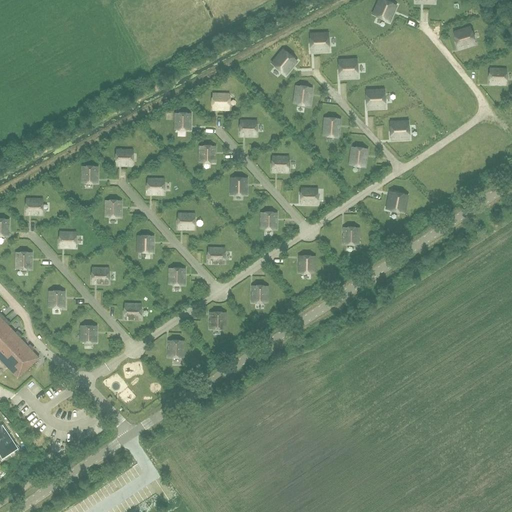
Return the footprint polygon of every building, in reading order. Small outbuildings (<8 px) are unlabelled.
[(397,16),(397,0),(379,0),(379,15),(397,16)] [(458,12),(458,0),(440,0),(440,12),(458,12)] [(470,27),(453,33),(458,50),(475,44),(470,27)] [(324,55),(324,37),(306,37),(306,55),(324,55)] [(347,78),(347,60),(329,60),(329,78),(347,78)] [(269,82),(269,64),(251,63),(251,81),(269,82)] [(506,85),(506,70),(490,69),(490,85),(506,85)] [(311,88),(297,86),(294,104),(309,106),(311,88)] [(229,110),(229,95),(213,94),(212,110),(229,110)] [(382,113),(382,98),(364,98),(364,113),(382,113)] [(190,114),(175,114),(175,130),(190,130),(190,114)] [(339,120),(325,119),(323,136),(338,138),(339,120)] [(257,121),(240,121),(240,136),(256,137),(257,121)] [(412,144),(412,129),(393,128),(393,144),(412,144)] [(215,147),(200,146),(199,163),(215,163),(215,147)] [(352,147),(349,165),(364,167),(366,149),(352,147)] [(116,150),(116,165),(132,166),(133,151),(116,150)] [(272,157),(272,172),(288,173),(289,157),(272,157)] [(97,167),(82,167),(82,183),(97,183),(97,167)] [(246,179),(231,178),(231,195),(246,195),(246,179)] [(148,179),(147,194),(164,195),(164,180),(148,179)] [(317,205),(317,189),(301,189),(301,204),(317,205)] [(404,213),(407,195),(390,192),(386,210),(404,213)] [(43,200),(26,199),(26,215),(42,215),(43,200)] [(121,201),(106,201),(105,217),(121,217),(121,201)] [(276,213),(261,213),(261,229),(276,230),(276,213)] [(194,214),(178,214),(178,229),(194,230),(194,214)] [(0,219),(0,236),(8,236),(8,220),(0,219)] [(359,228),(344,228),(343,244),(359,245),(359,228)] [(76,248),(76,233),(59,233),(59,248),(76,248)] [(153,236),(138,236),(138,252),(153,253),(153,236)] [(208,248),(208,264),(224,264),(225,249),(208,248)] [(31,253),(16,253),(16,269),(31,269),(31,253)] [(314,257),(299,256),(299,273),(314,273),(314,257)] [(92,268),(92,284),(108,284),(109,269),(92,268)] [(185,269),(169,269),(169,285),(184,285),(185,269)] [(268,286),(252,286),(252,302),(267,303),(268,286)] [(64,292),(49,291),(49,308),(64,308),(64,292)] [(141,305),(125,304),(124,320),(141,320),(141,305)] [(226,313),(210,313),(210,329),(225,329),(226,313)] [(0,317),(0,346),(15,333),(0,317)] [(96,326),(81,326),(81,342),(96,343),(96,326)] [(39,358),(15,333),(0,346),(0,359),(5,365),(4,365),(17,379),(39,358)] [(184,341),(168,341),(168,358),(183,358),(184,341)] [(129,404),(138,396),(130,388),(122,396),(129,404)] [(110,393),(104,399),(109,405),(115,399),(110,393)] [(3,428),(0,429),(0,453),(3,458),(17,449),(3,427),(3,428)]
